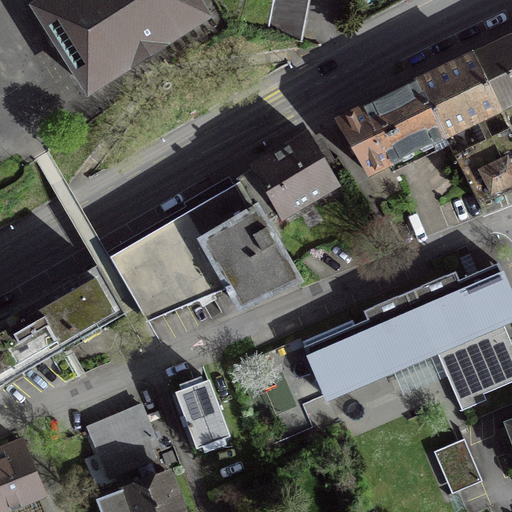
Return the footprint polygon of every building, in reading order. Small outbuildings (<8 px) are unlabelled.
[(52,0),(37,10),(88,91),(147,54),(202,19),(189,0),(52,0)] [(272,0),(265,37),(299,44),(308,0),(272,0)] [(387,166),(443,139),(478,206),(511,192),(511,137),(500,112),(511,106),(511,39),(471,59),(417,85),(405,90),(360,113),(337,124),(354,153),(368,176),(387,166)] [(280,218),(335,186),(307,139),(253,171),(253,172),(237,182),(239,184),(263,226),(279,217),(280,218)] [(231,293),(240,309),(295,282),(263,226),(239,184),(108,259),(146,324),(225,291),(226,295),(231,293)] [(365,322),(302,349),(323,397),(434,350),(460,413),(485,402),(483,396),(511,383),(511,349),(500,322),(511,316),(511,300),(497,266),(458,282),(454,273),(361,313),(365,322)] [(0,385),(56,354),(123,316),(95,267),(6,319),(0,322),(0,385)] [(208,382),(174,395),(195,451),(229,439),(208,382)] [(151,448),(156,446),(140,407),(86,429),(107,479),(153,460),(150,452),(151,448)] [(0,511),(41,495),(19,442),(0,449),(0,511)] [(458,493),(481,483),(469,455),(446,465),(458,493)] [(180,511),(166,475),(95,501),(98,511),(180,511)] [(274,503),(268,487),(230,501),(234,511),(268,511),(267,506),(274,503)]
